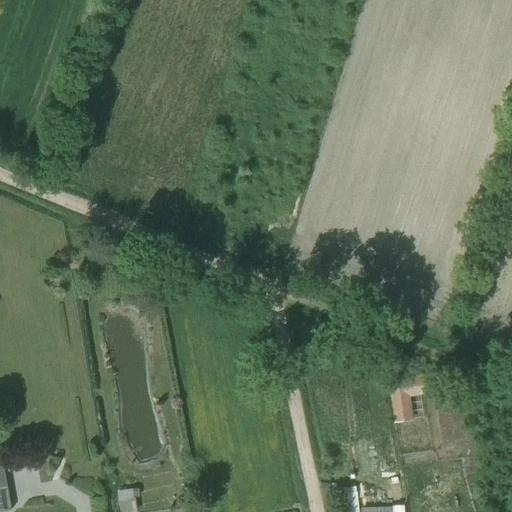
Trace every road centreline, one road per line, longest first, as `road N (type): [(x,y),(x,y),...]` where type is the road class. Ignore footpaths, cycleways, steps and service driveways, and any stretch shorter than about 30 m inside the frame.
road 1 (track): [(0,177),(281,295)]
road 2 (track): [(281,295),(511,390)]
road 3 (track): [(314,511),(281,295)]
